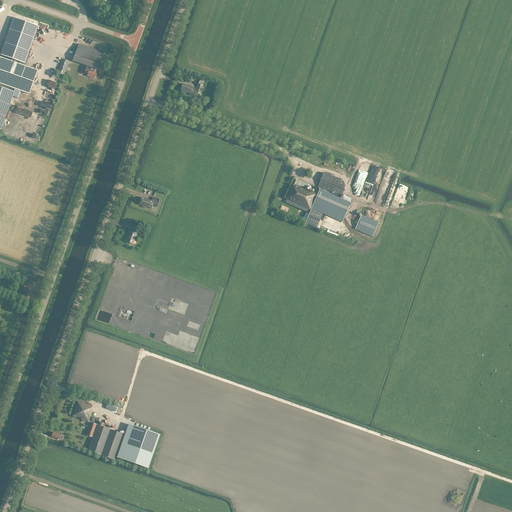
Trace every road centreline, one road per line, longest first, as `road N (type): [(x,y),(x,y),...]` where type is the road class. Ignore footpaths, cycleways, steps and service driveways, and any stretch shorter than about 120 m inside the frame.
road 1 (track): [(511,481),(142,350),(119,421),(51,383)]
road 2 (unclassified): [(5,511),(185,0)]
road 3 (tertiary): [(0,426),(137,41)]
road 4 (unclassified): [(137,41),(18,0)]
